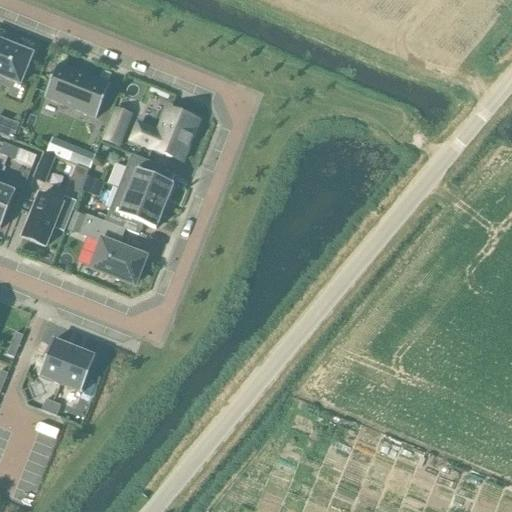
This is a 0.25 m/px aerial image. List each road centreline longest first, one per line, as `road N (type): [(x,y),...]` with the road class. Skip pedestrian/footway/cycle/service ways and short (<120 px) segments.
road 1 (residential): [(0,0),(242,103),(168,305),(153,326),(124,324),(0,276)]
road 2 (unclassified): [(154,508),(511,84)]
